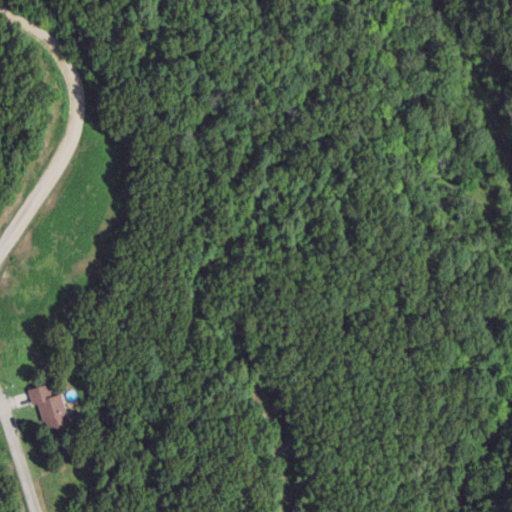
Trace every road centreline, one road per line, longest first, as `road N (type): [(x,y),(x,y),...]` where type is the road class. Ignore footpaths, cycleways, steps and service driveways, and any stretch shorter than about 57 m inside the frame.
road 1 (residential): [(511,110),(507,274),(476,194),(410,165),(338,179),(261,228),(232,294),(235,351),(270,439),(278,511)]
road 2 (residential): [(0,415),(73,92),(46,35),(0,2)]
